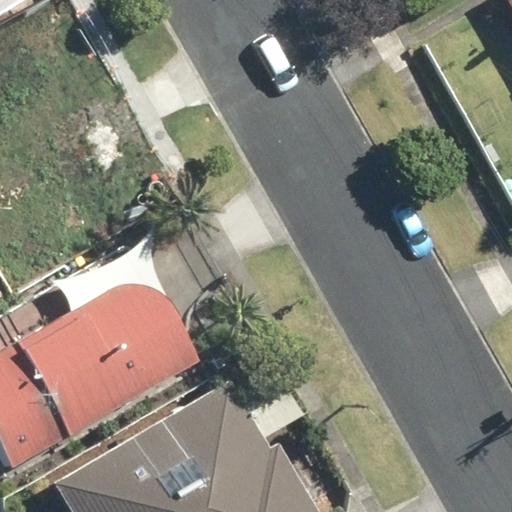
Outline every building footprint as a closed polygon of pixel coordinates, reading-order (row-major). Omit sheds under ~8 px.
[(22,0),(0,0),(0,129),(73,89),(22,0)] [(511,0),(489,0),(511,42),(511,0)] [(112,79),(32,126),(95,233),(175,186),(112,79)] [(93,286),(0,339),(0,466),(183,361),(144,296),(129,288),(111,283),(93,286)] [(264,448),(225,380),(44,483),(60,511),(312,511),(272,443),(264,448)]
